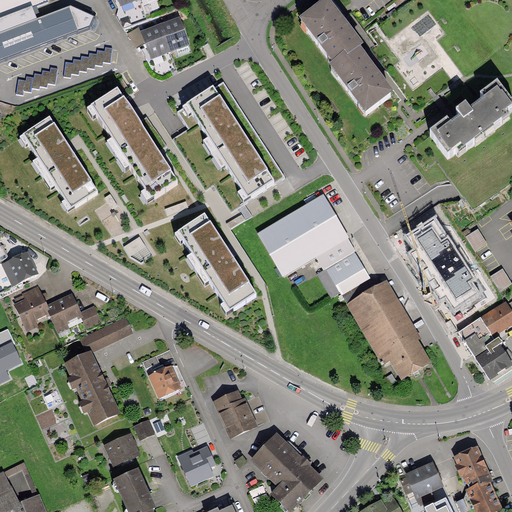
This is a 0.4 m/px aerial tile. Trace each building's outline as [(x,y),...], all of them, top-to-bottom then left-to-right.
[(0,0),(0,19),(32,6),(48,0),(47,0),(0,0)] [(143,0),(118,0),(122,8),(143,0)] [(363,47),(327,0),(300,21),(333,64),(346,54),(349,58),(360,49),(363,47)] [(32,6),(0,19),(0,62),(90,28),(92,25),(95,18),(71,8),(36,20),(32,6)] [(191,44),(180,17),(142,32),(153,59),(191,44)] [(346,54),(333,64),(329,67),(366,117),(394,96),(360,49),(349,58),(346,54)] [(511,109),(493,84),(428,133),(446,158),(455,151),(459,156),(506,120),(503,115),(511,109)] [(282,177),(223,85),(190,106),(248,198),(282,177)] [(176,182),(117,91),(93,107),(152,197),(176,182)] [(68,149),(49,120),(25,136),(72,208),(97,192),(68,149)] [(349,240),(324,195),(258,233),(283,277),(315,259),(349,240)] [(204,218),(181,233),(231,309),(254,294),(227,253),(204,218)] [(478,229),(466,237),(475,252),(487,244),(478,229)] [(125,248),(131,258),(147,249),(141,239),(125,248)] [(365,270),(349,240),(315,259),(321,270),(316,274),(331,300),(341,295),(343,298),(372,281),(365,270)] [(0,263),(9,259),(3,246),(2,246),(0,243),(0,263)] [(463,301),(440,263),(437,265),(425,245),(406,257),(418,276),(417,277),(446,323),(466,310),(461,303),(463,301)] [(36,267),(29,253),(3,265),(14,287),(39,275),(36,267)] [(502,270),(492,277),(502,291),(511,285),(502,270)] [(421,340),(388,282),(382,285),(377,278),(372,281),(343,298),(347,306),(381,364),(390,359),(403,380),(431,364),(418,343),(421,340)] [(485,281),(473,288),(484,306),(496,299),(485,281)] [(43,296),(38,287),(23,295),(23,296),(14,300),(16,304),(14,305),(26,333),(39,328),(37,324),(39,322),(38,320),(49,315),(47,312),(50,310),(43,296)] [(70,329),(67,323),(78,318),(78,320),(81,319),(86,330),(102,322),(94,307),(82,313),(75,299),(73,294),(51,304),(53,309),(50,310),(47,312),(49,315),(58,335),(70,329)] [(511,325),(511,311),(506,301),(481,317),(482,319),(493,337),(511,325)] [(125,319),(80,340),(87,354),(92,352),(132,333),(125,319)] [(511,364),(500,347),(503,345),(500,341),(499,339),(496,341),(493,337),(482,319),(458,334),(489,382),(492,381),(493,383),(511,370),(511,367),(511,364)] [(12,344),(0,349),(0,377),(8,373),(7,372),(22,364),(12,344)] [(87,354),(65,365),(71,378),(67,380),(72,390),(76,389),(82,402),(77,404),(83,416),(86,415),(93,430),(122,416),(92,352),(87,354)] [(156,357),(144,363),(146,369),(159,363),(156,357)] [(182,389),(171,367),(148,377),(159,400),(182,389)] [(242,401),(238,392),(214,403),(230,439),(258,426),(246,399),(242,401)] [(155,435),(149,420),(134,427),(140,441),(155,435)] [(307,462),(277,434),(250,462),(277,488),(270,496),(287,511),(292,511),(324,480),(307,462)] [(136,446),(131,435),(104,447),(113,468),(140,455),(136,446)] [(215,465),(207,447),(191,454),(192,457),(180,463),(192,487),(214,476),(210,468),(215,465)] [(490,475),(478,447),(453,458),(458,469),(456,469),(460,479),(463,478),(466,486),(490,475)] [(243,456),(235,462),(240,470),(249,463),(243,456)] [(417,501),(444,488),(441,480),(434,463),(405,475),(406,477),(399,481),(406,495),(413,492),(417,501)] [(46,511),(40,495),(39,496),(24,466),(0,478),(0,511),(46,511)] [(148,493),(139,471),(113,483),(127,511),(151,511),(153,511),(156,510),(148,493)] [(476,511),(500,511),(504,511),(491,483),(493,482),(490,475),(466,486),(468,491),(467,492),(476,511)] [(454,511),(448,498),(424,510),(424,511),(454,511)] [(382,501),(361,511),(401,511),(395,501),(386,506),(385,506),(382,501)]
